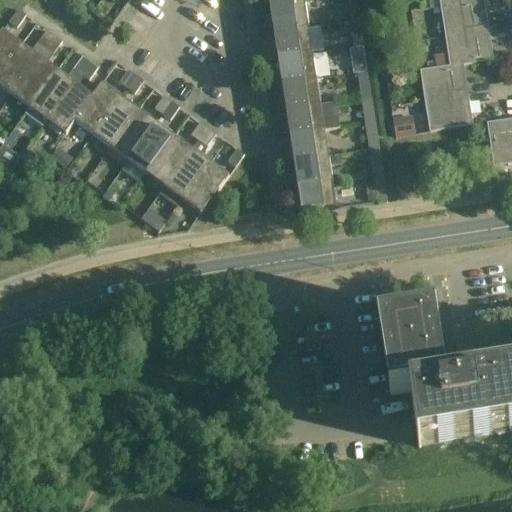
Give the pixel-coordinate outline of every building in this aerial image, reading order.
[(485,2),(484,0),(440,0),(442,8),(485,2)] [(310,17),(329,14),(327,1),(308,5),(310,17)] [(275,34),(309,28),(305,2),(271,8),(275,34)] [(442,8),(446,39),(489,32),(485,2),(442,8)] [(357,4),(346,6),(349,23),(360,21),(357,4)] [(19,11),(9,23),(18,30),(27,17),(19,11)] [(309,28),(275,34),(279,60),(313,55),(313,54),(325,52),(321,29),(310,30),(309,28)] [(0,36),(0,76),(23,45),(4,31),(0,36)] [(361,31),(350,32),(353,49),(364,47),(361,31)] [(494,63),(489,32),(446,39),(450,68),(451,69),(464,67),(464,68),(494,63)] [(39,45),(47,51),(56,38),(48,33),(39,45)] [(54,57),(64,44),(56,38),(47,51),(54,57)] [(23,45),(0,76),(0,87),(12,97),(41,59),(47,51),(39,45),(33,53),(23,45)] [(282,85),(317,80),(313,55),(279,60),(282,85)] [(365,56),(354,58),(356,74),(367,73),(365,56)] [(58,72),(41,59),(12,97),(30,110),(58,72)] [(74,71),(82,77),(91,64),(84,59),(74,71)] [(90,83),(99,70),(91,64),(82,77),(90,83)] [(421,72),(425,104),(468,97),(464,68),(464,67),(451,69),(450,68),(421,72)] [(30,110),(25,117),(43,130),(48,123),(82,77),(74,71),(68,79),(58,72),(30,110)] [(119,84),(127,90),(136,77),(129,72),(119,84)] [(82,77),(48,123),(51,125),(48,129),(60,137),(63,134),(66,137),(76,123),(75,123),(94,98),(93,98),(84,91),(90,83),(82,77)] [(127,90),(135,96),(144,83),(136,77),(127,90)] [(282,85),(286,111),(321,106),(317,80),(282,85)] [(369,82),(358,83),(360,100),(371,99),(369,82)] [(103,84),(93,98),(94,98),(75,123),(76,123),(94,136),(122,98),(103,84)] [(473,128),(468,97),(425,104),(430,134),(473,128)] [(139,112),(122,98),(94,136),(111,150),(139,112)] [(155,111),(163,116),(172,104),(164,98),(155,111)] [(163,116),(170,122),(180,109),(172,104),(163,116)] [(321,106),(286,111),(290,138),(325,132),(340,130),(336,104),(321,106)] [(373,108),(362,110),(364,126),(375,125),(373,108)] [(111,150),(129,163),(157,125),(139,112),(111,150)] [(416,136),(413,118),(393,121),(396,139),(416,136)] [(475,123),(476,132),(487,130),(485,121),(475,123)] [(511,121),(487,125),(494,169),(511,166),(511,121)] [(129,163),(122,172),(140,185),(147,176),(175,138),(157,125),(129,163)] [(191,138),(199,143),(208,130),(201,125),(191,138)] [(199,143),(206,149),(216,136),(208,130),(199,143)] [(290,138),(294,164),(329,158),(325,132),(290,138)] [(377,134),(366,136),(368,153),(379,151),(377,134)] [(193,151),(175,138),(147,176),(165,189),(193,151)] [(165,189),(159,196),(177,210),(182,202),(211,165),(200,157),(206,149),(199,143),(193,151),(165,189)] [(0,151),(0,162),(12,171),(21,160),(3,147),(0,151)] [(50,159),(61,168),(68,159),(56,150),(50,159)] [(32,155),(27,151),(21,159),(30,165),(33,161),(33,159),(32,155)] [(245,157),(236,151),(227,164),(235,170),(245,157)] [(298,189),(332,184),(329,158),(294,164),(298,189)] [(380,160),(369,161),(372,178),(383,176),(380,160)] [(211,165),(182,202),(201,216),(229,179),(211,165)] [(337,212),(332,184),(298,189),(302,217),(337,212)] [(385,188),(374,189),(376,206),(378,206),(387,205),(385,188)] [(113,198),(115,196),(108,192),(107,193),(105,196),(103,199),(109,204),(113,198)] [(150,228),(152,226),(158,217),(150,211),(143,220),(142,222),(150,228)] [(511,379),(445,389),(443,378),(434,319),(435,318),(435,316),(378,324),(378,327),(380,327),(391,397),(412,394),(420,450),(511,436),(511,379)]
